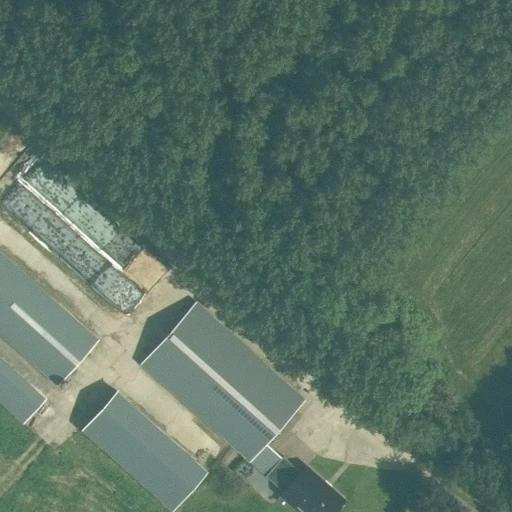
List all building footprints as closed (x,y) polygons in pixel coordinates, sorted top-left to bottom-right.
[(0,333),(57,384),(97,339),(0,252),(0,333)] [(249,461),(304,399),(196,302),(141,364),(225,439),(249,461)] [(40,396),(0,358),(0,403),(18,420),(40,396)] [(117,380),(80,419),(168,500),(204,460),(117,380)] [(282,456),(265,476),(283,491),(280,494),(300,511),(332,511),(343,499),(305,466),(300,472),(282,456)]
